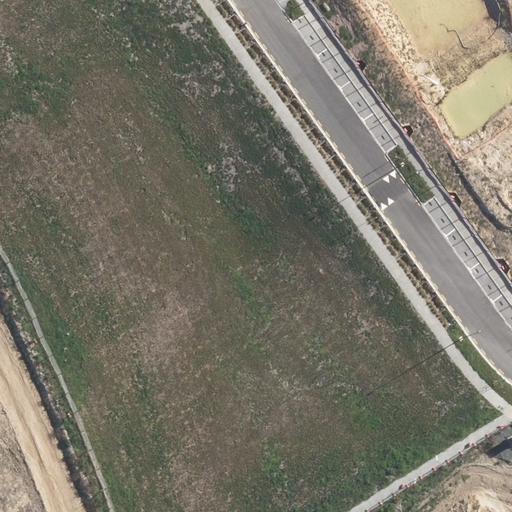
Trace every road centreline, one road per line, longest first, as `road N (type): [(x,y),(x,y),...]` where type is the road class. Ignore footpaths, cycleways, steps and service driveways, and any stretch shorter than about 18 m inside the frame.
road 1 (residential): [(511,351),(480,319),(252,0)]
road 2 (tertiary): [(49,511),(34,450),(0,381)]
